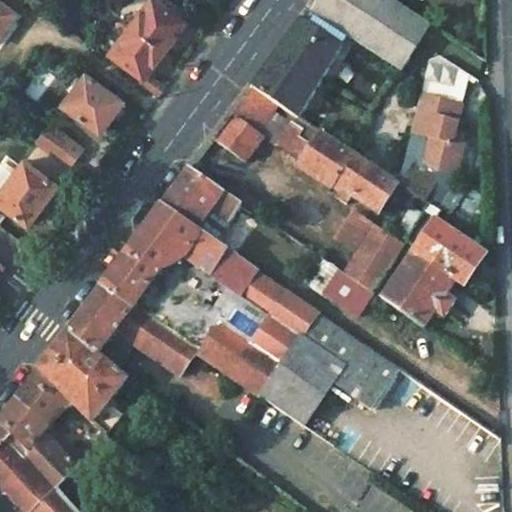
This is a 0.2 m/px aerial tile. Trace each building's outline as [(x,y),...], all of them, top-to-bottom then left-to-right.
[(165,51),(186,25),(152,0),(151,0),(133,26),(165,51)] [(401,75),(431,27),(387,0),(315,0),(308,12),(401,75)] [(0,28),(12,14),(0,4),(0,28)] [(340,50),(300,23),(282,47),(250,89),(271,104),(294,120),(296,121),(340,50)] [(157,96),(164,88),(147,76),(165,51),(133,26),(111,55),(144,80),(141,84),(157,96)] [(100,131),(120,103),(85,76),(65,105),(100,131)] [(253,129),(271,104),(250,89),(224,127),(212,143),(245,166),(264,138),(253,129)] [(458,107),(417,98),(408,135),(427,140),(421,165),(436,174),(452,178),(460,146),(449,144),(458,107)] [(276,147),(299,163),(318,136),(296,121),(294,120),(276,147)] [(67,167),(81,149),(50,126),(37,145),(67,167)] [(378,219),(398,191),(396,190),(318,136),(299,163),(300,163),(296,170),(330,192),(333,187),(378,219)] [(60,189),(24,162),(0,196),(0,203),(29,225),(46,202),(49,204),(58,203),(62,196),(60,189)] [(441,180),(415,162),(396,190),(398,191),(422,207),(441,180)] [(228,227),(241,210),(190,174),(179,189),(162,210),(199,235),(212,216),(228,227)] [(241,302),(259,276),(199,235),(162,210),(132,251),(103,291),(136,314),(164,279),(185,265),(241,302)] [(406,244),(377,225),(357,211),(334,246),(355,259),(350,265),(327,250),(320,262),(326,266),(372,297),(406,244)] [(464,290),(486,257),(437,223),(414,256),(456,285),(464,290)] [(453,304),(447,299),(456,285),(414,256),(381,303),(424,332),(435,316),(443,321),(453,304)] [(262,399),(318,316),(259,276),(241,302),(185,265),(164,279),(136,314),(198,356),(262,399)] [(360,323),(376,299),(372,297),(326,266),(310,289),(360,323)] [(184,376),(198,356),(136,314),(103,291),(87,312),(69,336),(102,360),(121,335),(184,376)] [(335,387),(372,413),(399,373),(318,316),(262,399),(306,429),(335,387)] [(94,428),(132,383),(102,360),(69,336),(55,355),(39,375),(72,407),(81,415),(94,428)] [(48,438),(72,407),(39,375),(19,400),(0,424),(0,425),(61,495),(80,472),(48,438)] [(81,415),(74,423),(102,450),(110,443),(94,428),(81,415)] [(76,511),(61,495),(0,425),(0,489),(21,511),(76,511)] [(141,473),(135,479),(159,501),(165,495),(141,473)]
